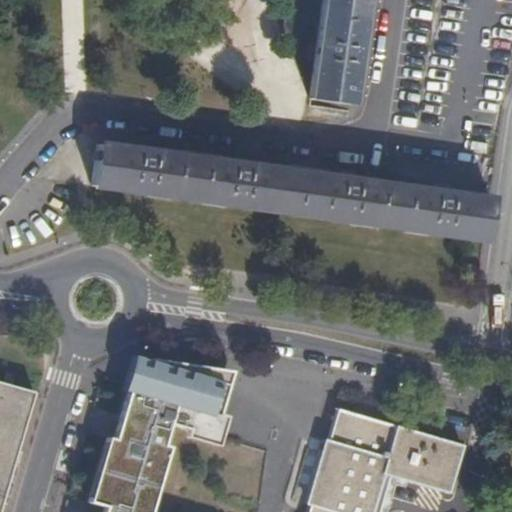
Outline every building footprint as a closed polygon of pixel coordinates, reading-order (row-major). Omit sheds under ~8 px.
[(322,0),(309,100),(349,106),(356,63),(357,52),(364,0),(322,0)] [(139,151),(96,145),(90,185),(483,242),(489,202),(446,196),(436,194),(352,182),(342,181),(339,180),(243,166),(233,165),(149,153),(139,151)] [(233,165),(243,166),(244,159),(234,158),(233,165)] [(342,181),(352,182),(353,175),(343,174),(342,181)] [(436,194),(446,196),(447,189),(437,188),(436,194)] [(149,374),(134,369),(120,418),(121,418),(114,443),(112,443),(94,508),(104,511),(103,511),(150,511),(168,450),(162,449),(168,427),(175,428),(213,438),(228,386),(214,382),(216,375),(151,368),(149,374)] [(0,504),(32,395),(0,385),(0,504)] [(306,511),(379,511),(390,477),(399,480),(446,494),(461,446),(337,411),(327,443),(323,441),(319,453),(317,453),(306,493),(307,493),(304,505),(308,507),(306,511)] [(389,511),(399,480),(390,477),(379,511),(389,511)]
